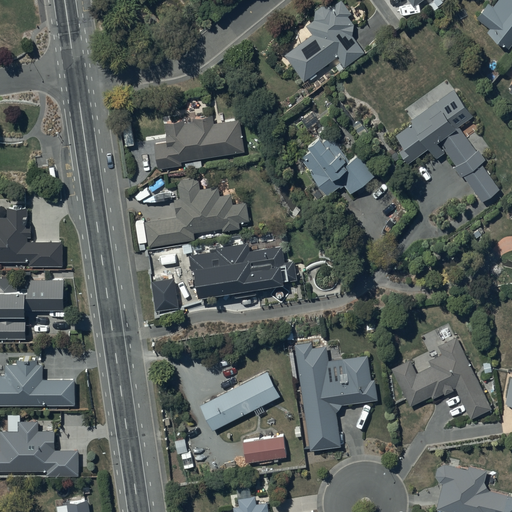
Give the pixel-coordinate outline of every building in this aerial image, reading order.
[(104,0),(97,0),(100,12),(106,11),(104,0)] [(317,33),(289,51),(307,78),(342,55),(348,65),(367,53),(353,32),(360,28),(350,14),(354,11),(346,0),(341,0),(333,5),(332,5),(331,5),(330,5),(329,5),(328,5),(327,5),(326,6),(325,6),(324,7),(323,7),(322,8),(321,9),(321,10),(320,10),(320,11),(319,11),(319,12),(319,13),(318,14),(318,15),(318,16),(318,17),(318,18),(311,24),(317,33)] [(511,46),(511,44),(511,0),(500,0),(496,6),(492,3),(481,17),(494,28),(492,31),(511,46)] [(479,150),(461,125),(475,116),(456,89),(414,118),(417,122),(400,133),(410,146),(402,151),(410,161),(432,145),(440,157),(449,151),(459,164),(457,166),(463,175),(466,173),(484,199),(502,186),(485,162),(488,160),(480,149),(479,150)] [(204,165),(203,158),(249,149),(243,120),(218,124),(216,113),(199,116),(200,120),(187,122),(186,120),(167,124),(171,141),(158,143),(162,165),(188,161),(189,168),(204,165)] [(317,149),(306,157),(331,193),(347,182),(353,190),(378,173),(362,150),(353,157),(337,134),(329,139),(327,135),(314,145),(317,149)] [(180,184),(180,185),(181,196),(176,197),(179,216),(139,221),(141,241),(153,240),(153,242),(196,237),(195,229),(227,226),(227,228),(243,226),(242,219),(251,218),(249,202),(236,204),(235,194),(223,195),(222,186),(202,189),(201,183),(201,182),(200,181),(200,180),(199,180),(199,179),(198,178),(197,178),(196,177),(195,176),(194,176),(193,176),(192,176),(191,176),(190,176),(189,176),(188,176),(187,176),(186,177),(185,177),(184,178),(183,178),(183,179),(182,179),(182,180),(181,181),(181,182),(180,183),(180,184)] [(0,260),(33,260),(33,264),(66,264),(66,241),(30,241),(30,235),(36,235),(36,223),(32,223),(31,207),(11,207),(11,215),(0,215),(0,260)] [(200,255),(206,294),(229,291),(230,297),(261,293),(261,285),(288,282),(283,245),(252,249),(251,244),(221,248),(222,252),(200,255)] [(0,337),(32,337),(31,317),(24,317),(24,312),(34,312),(34,307),(70,307),(70,278),(32,279),(33,289),(22,289),(22,275),(0,275),(0,337)] [(181,305),(178,280),(153,283),(156,309),(181,305)] [(493,407),(459,337),(441,346),(445,353),(432,360),(434,364),(420,371),(413,357),(395,366),(413,405),(445,389),(446,391),(459,385),(474,416),(493,407)] [(314,343),(299,345),(314,447),(345,442),(340,410),(347,402),(380,397),(377,378),(375,379),(371,353),(332,360),(329,344),(314,346),(314,343)] [(0,373),(0,402),(79,401),(78,378),(45,379),(45,366),(39,366),(39,359),(24,359),(24,363),(9,364),(10,373),(0,373)] [(284,393),(271,368),(203,403),(217,428),(284,393)] [(4,449),(0,449),(0,469),(50,470),(50,473),(81,473),(81,450),(59,450),(59,429),(42,429),(42,419),(22,419),(22,429),(4,429),(4,449)] [(287,435),(246,440),(248,459),(290,454),(287,435)] [(438,473),(439,474),(439,475),(439,476),(439,477),(440,477),(440,478),(441,479),(442,480),(442,481),(443,481),(444,481),(445,482),(446,482),(444,492),(440,508),(457,511),(511,511),(511,494),(486,488),(490,469),(473,465),(472,468),(450,463),(449,463),(448,463),(447,463),(446,463),(445,463),(444,464),(443,464),(442,465),(441,466),(440,467),(440,468),(439,469),(439,470),(439,471),(438,472),(438,473)] [(271,511),(271,502),(260,503),(260,496),(241,498),(242,506),(237,506),(237,511),(271,511)] [(93,511),(91,499),(70,502),(71,511),(93,511)]
